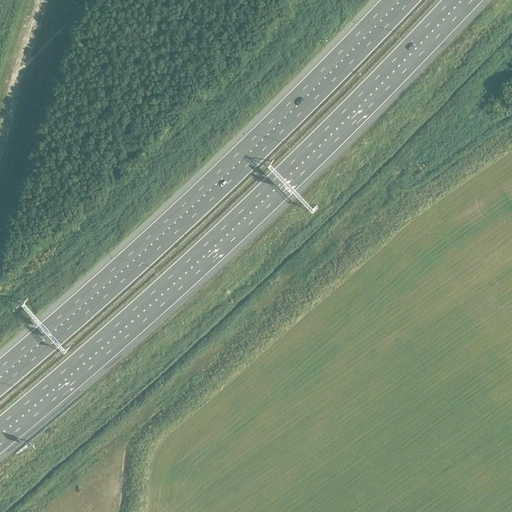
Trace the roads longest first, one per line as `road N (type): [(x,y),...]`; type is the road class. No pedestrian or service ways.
road 1 (motorway): [(0,432),(284,179),(460,0)]
road 2 (motorway): [(400,0),(259,142),(0,376)]
